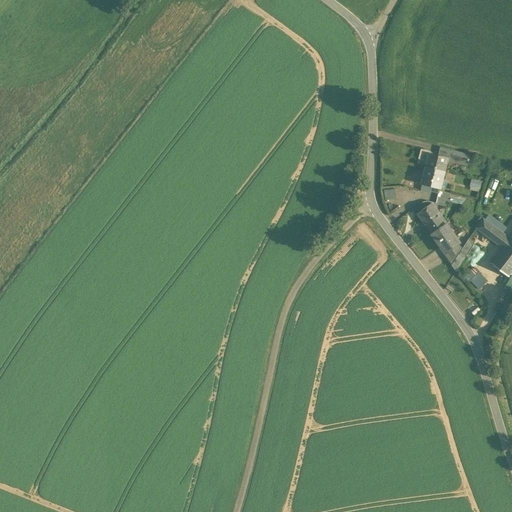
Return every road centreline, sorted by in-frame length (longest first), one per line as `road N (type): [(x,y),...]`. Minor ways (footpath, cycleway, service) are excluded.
road 1 (unclassified): [(374,212),(354,217),(295,285),(237,511)]
road 2 (tertiary): [(511,457),(476,343),(374,212)]
road 3 (tertiary): [(374,212),(367,37)]
